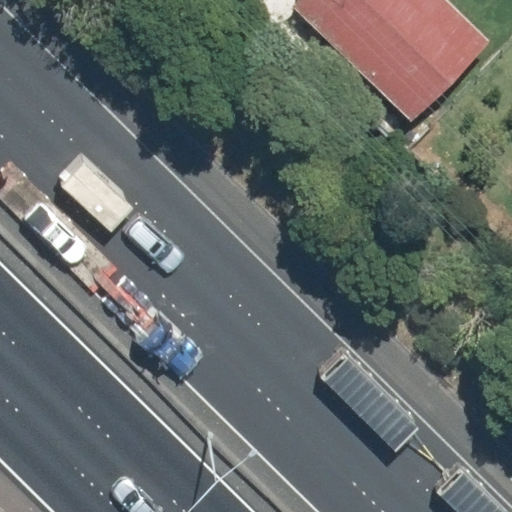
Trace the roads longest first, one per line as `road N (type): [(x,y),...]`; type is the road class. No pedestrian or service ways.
road 1 (motorway): [(0,131),(385,511)]
road 2 (motorway): [(185,511),(0,329)]
